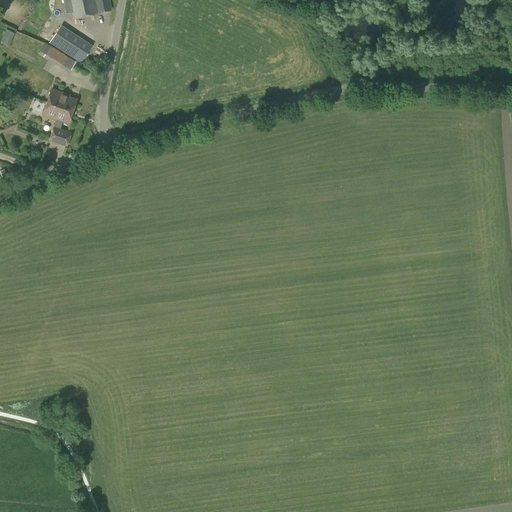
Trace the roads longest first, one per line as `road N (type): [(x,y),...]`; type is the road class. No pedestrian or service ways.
road 1 (unclassified): [(111,147),(156,129),(354,86),(511,87)]
road 2 (unclassified): [(111,147),(102,101),(122,0)]
road 3 (unclassified): [(0,197),(111,147)]
